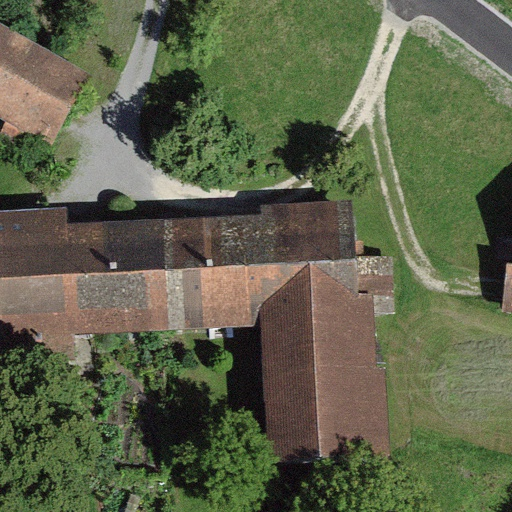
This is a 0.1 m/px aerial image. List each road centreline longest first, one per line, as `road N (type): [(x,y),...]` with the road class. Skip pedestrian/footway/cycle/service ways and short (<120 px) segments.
road 1 (track): [(161,0),(127,112),(122,161),(144,185),(181,198),(286,189),(330,163),(371,100),(404,0)]
road 2 (track): [(376,86),(386,161),(419,264),(441,280),(470,285)]
